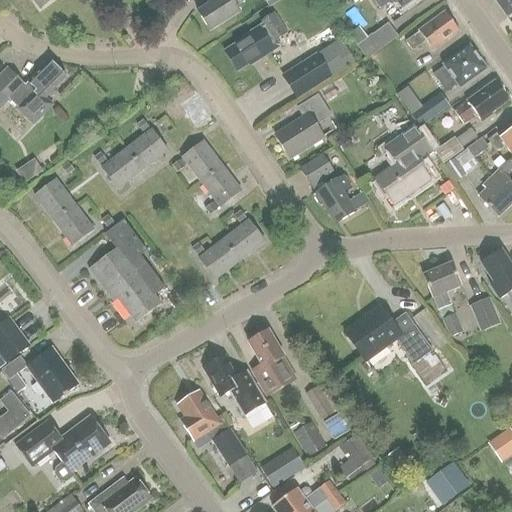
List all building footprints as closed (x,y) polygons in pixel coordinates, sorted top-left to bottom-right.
[(33,0),(40,8),(50,0),(33,0)] [(213,0),(196,11),(209,31),(239,12),(234,5),(242,0),(213,0)] [(374,0),(381,9),(388,4),(389,6),(399,9),(412,0),(374,0)] [(511,14),(511,0),(495,0),(508,18),(511,14)] [(459,33),(446,14),(407,42),(414,51),(427,42),(434,51),(459,33)] [(262,25),(243,38),(243,40),(224,52),(236,71),(255,59),(257,61),(274,51),(269,44),(284,34),(272,15),(261,23),(262,25)] [(398,37),(388,24),(356,46),(366,60),(398,37)] [(446,67),(434,76),(446,93),(458,85),(461,88),(486,70),(469,47),(445,65),(446,67)] [(329,76),(316,56),(283,78),(296,98),(329,76)] [(65,77),(48,59),(26,81),(27,82),(22,86),(21,85),(22,84),(6,68),(0,73),(0,105),(7,98),(16,107),(15,109),(31,124),(51,105),(44,98),(65,77)] [(504,91),(499,85),(496,84),(495,82),(455,111),(464,124),(477,115),(482,122),(493,115),(492,113),(508,102),(503,95),(504,91)] [(337,95),(332,87),(322,93),(327,101),(337,95)] [(405,87),(394,94),(407,114),(418,107),(405,87)] [(274,137),(289,161),(322,140),(314,127),(329,117),(316,96),(296,109),(302,119),(274,137)] [(420,128),(435,118),(426,104),(421,107),(411,115),(420,128)] [(143,121),(137,125),(142,133),(149,128),(143,121)] [(393,206),(416,191),(417,193),(432,182),(420,165),(420,164),(433,155),(415,128),(401,137),(401,138),(387,147),(398,163),(374,179),(393,206)] [(511,156),(511,129),(500,138),(497,134),(488,141),(497,153),(505,147),(511,156)] [(151,131),(127,150),(143,171),(167,153),(151,131)] [(353,147),(347,136),(336,143),(342,153),(353,147)] [(435,152),(444,164),(463,150),(454,138),(435,152)] [(460,160),(464,165),(488,148),(481,138),(466,149),(469,153),(460,160)] [(202,183),(222,167),(203,143),(183,159),(202,183)] [(118,190),(143,171),(127,150),(102,169),(118,190)] [(94,158),(99,165),(105,161),(100,153),(94,158)] [(322,155),(318,157),(301,169),(316,193),(313,195),(321,206),(324,204),(333,219),(338,216),(341,221),(355,212),(355,211),(369,202),(363,192),(349,201),(343,192),(348,189),(341,178),(329,185),(326,179),(334,174),(322,155)] [(445,166),(456,182),(465,176),(455,160),(445,166)] [(500,171),(511,183),(511,160),(507,165),(500,171)] [(184,167),(179,161),(172,167),(177,173),(184,167)] [(74,171),(68,163),(61,168),(67,176),(74,171)] [(241,192),(222,167),(202,183),(220,208),(241,192)] [(511,204),(511,183),(500,171),(499,169),(481,186),(485,190),(478,197),(479,198),(498,218),(511,204)] [(53,221),(75,205),(56,180),(34,197),(53,221)] [(216,211),(212,204),(204,210),(209,216),(216,211)] [(75,205),(53,221),(72,246),(94,229),(75,205)] [(239,223),(245,218),(240,211),(234,216),(239,223)] [(106,229),(113,223),(108,216),(101,221),(106,229)] [(104,235),(115,250),(89,270),(114,303),(118,300),(136,324),(160,305),(154,297),(164,289),(140,257),(146,252),(123,221),(104,235)] [(249,221),(224,240),(240,262),(265,243),(249,221)] [(240,262),(224,240),(199,259),(216,280),(240,262)] [(197,256),(203,251),(198,244),(192,249),(197,256)] [(511,271),(499,252),(480,264),(492,283),(489,285),(498,300),(505,295),(511,305),(511,271)] [(442,320),(449,337),(460,333),(454,316),(449,305),(444,292),(459,286),(450,264),(422,275),(431,300),(433,299),(437,310),(442,320)] [(175,294),(167,300),(175,311),(183,305),(175,294)] [(500,325),(489,298),(469,307),(480,334),(500,325)] [(431,352),(421,337),(404,314),(390,324),(378,308),(343,333),(365,363),(394,342),(412,366),(431,352)] [(30,347),(9,318),(0,324),(0,365),(4,363),(5,365),(30,347)] [(266,397),(293,381),(297,379),(284,358),(268,331),(247,343),(261,366),(252,372),(266,397)] [(78,387),(51,350),(28,366),(21,357),(3,370),(19,392),(27,387),(18,375),(28,368),(38,382),(31,387),(38,397),(45,392),(53,404),(78,387)] [(214,386),(214,388),(217,393),(219,394),(221,397),(228,393),(242,417),(243,417),(257,409),(268,403),(253,378),(246,366),(235,373),(234,372),(232,372),(223,357),(204,369),(214,386)] [(511,397),(511,380),(501,386),(509,400),(511,397)] [(316,388),(305,394),(322,421),(332,414),(316,388)] [(230,469),(239,463),(248,478),(257,472),(222,417),(217,421),(199,393),(179,406),(187,420),(181,424),(194,443),(207,434),(230,469)] [(341,413),(324,423),(334,441),(351,430),(341,413)] [(14,446),(31,469),(53,452),(62,464),(55,469),(54,475),(59,482),(65,483),(73,477),(71,474),(109,445),(89,418),(59,440),(46,423),(14,446)] [(310,424),(293,434),(307,458),(325,448),(310,424)] [(511,433),(508,429),(487,444),(501,463),(511,455),(511,433)] [(339,449),(347,461),(337,468),(345,479),(355,472),(373,460),(356,436),(339,449)] [(398,448),(383,459),(393,473),(408,461),(398,448)] [(273,488),(288,478),(276,459),(261,469),(273,488)] [(122,480),(87,506),(91,511),(135,511),(150,501),(135,480),(127,486),(122,480)] [(296,490),(271,507),(274,511),(310,511),(334,494),(327,483),(317,490),(303,500),(296,490)] [(334,511),(343,506),(334,494),(310,511),(334,511)] [(82,511),(70,495),(46,511),(82,511)]
